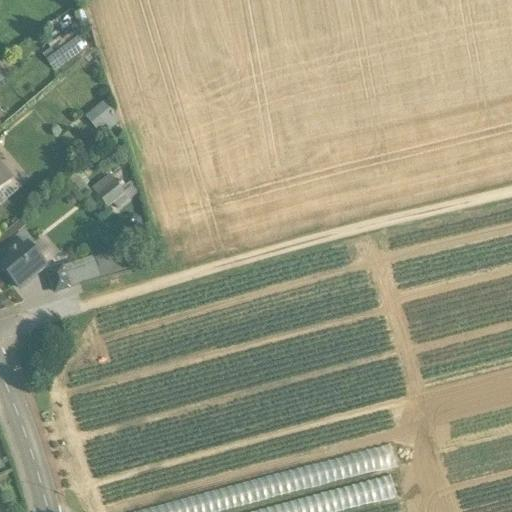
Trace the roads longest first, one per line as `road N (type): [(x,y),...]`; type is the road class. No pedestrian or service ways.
road 1 (track): [(511,194),(0,333)]
road 2 (tertiary): [(45,511),(0,380)]
